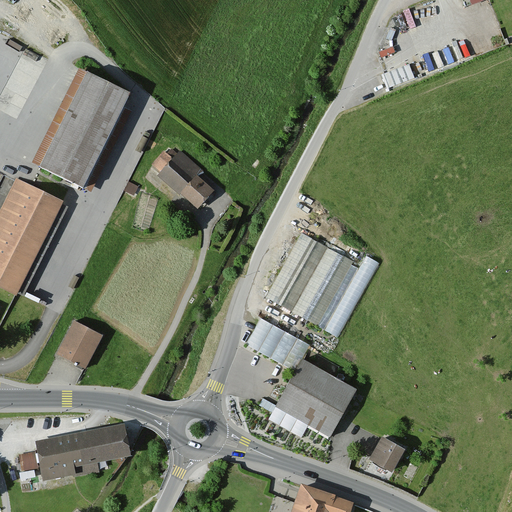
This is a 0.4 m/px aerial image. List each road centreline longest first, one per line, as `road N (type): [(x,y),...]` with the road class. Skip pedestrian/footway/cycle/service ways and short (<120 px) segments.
road 1 (residential): [(207,410),(264,241),(388,0)]
road 2 (secondary): [(145,410),(88,399),(0,398)]
road 3 (secondary): [(410,511),(282,461)]
